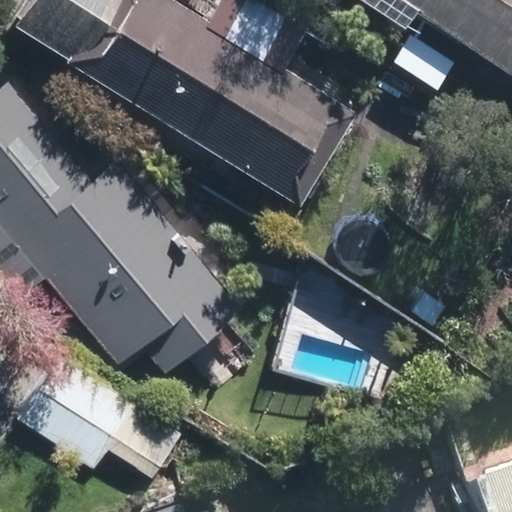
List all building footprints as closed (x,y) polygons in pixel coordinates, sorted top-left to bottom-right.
[(345,114),(167,0),(29,0),(22,12),(297,189),(345,114)] [(511,0),(411,0),(511,65),(511,0)] [(0,283),(8,292),(44,261),(118,345),(137,328),(160,353),(221,300),(21,70),(0,88),(0,283)] [(119,414),(50,372),(21,419),(91,461),(119,414)] [(511,511),(511,477),(476,490),(483,511),(511,511)]
